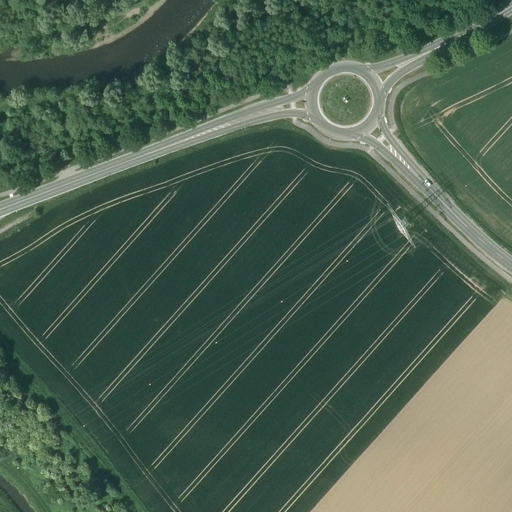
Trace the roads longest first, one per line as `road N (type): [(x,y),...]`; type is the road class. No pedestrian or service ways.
road 1 (track): [(0,336),(148,511)]
road 2 (secondary): [(187,139),(0,209)]
road 3 (secondary): [(312,90),(187,139)]
road 4 (secondary): [(187,139),(293,112),(314,115)]
